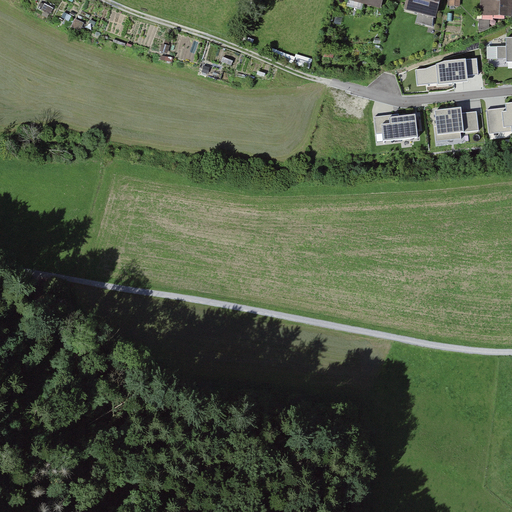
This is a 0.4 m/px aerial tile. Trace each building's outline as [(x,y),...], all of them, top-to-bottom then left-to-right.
[(383,0),(352,0),(351,5),(362,9),(363,2),(382,7),(383,0)] [(441,0),(407,0),(404,12),(436,20),(441,0)] [(511,0),(482,0),(482,13),(510,16),(511,8),(511,0)] [(223,62),(232,66),(237,52),(227,49),(223,62)] [(504,108),(485,110),(487,137),(511,134),(511,104),(504,105),(504,108)] [(460,111),(435,114),(438,139),(480,134),(478,114),(460,116),(460,111)] [(398,117),(374,120),(376,136),(383,135),(384,145),(418,141),(415,119),(398,121),(398,117)]
